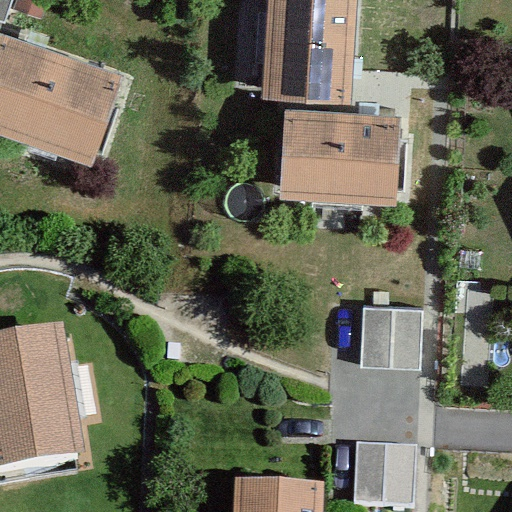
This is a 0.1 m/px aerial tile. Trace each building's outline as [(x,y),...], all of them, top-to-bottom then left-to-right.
[(15,0),(0,0),(0,17),(8,20),(15,0)] [(345,0),(271,0),(268,84),(341,87),(345,0)] [(115,73),(4,31),(0,40),(0,114),(87,147),(115,73)] [(396,114),(289,108),(285,183),(392,189),(396,114)] [(427,308),(369,305),(366,363),(425,366),(427,308)] [(55,337),(0,346),(0,469),(76,457),(55,337)] [(419,448),(361,446),(360,502),(417,504),(419,448)] [(315,511),(316,496),(243,492),(241,511),(315,511)]
